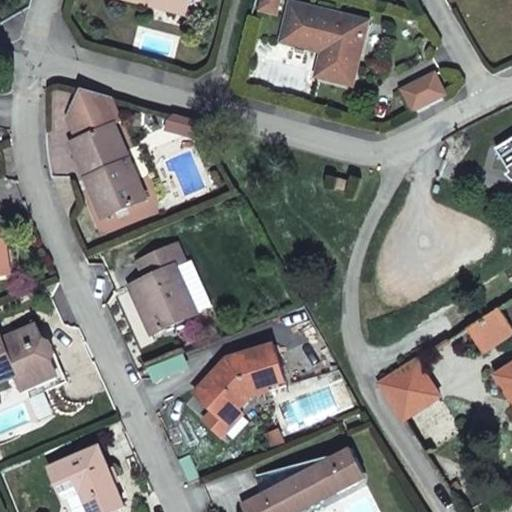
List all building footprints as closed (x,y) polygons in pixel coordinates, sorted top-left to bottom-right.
[(149,0),(151,0),(189,10),(191,0),(126,0),(148,6),(149,0)] [(189,10),(151,0),(149,0),(148,6),(187,16),(189,10)] [(262,0),(260,11),(277,15),(280,0),(262,0)] [(354,85),(368,23),(292,4),(283,42),(324,52),(318,77),(354,85)] [(406,90),(418,114),(448,99),(436,75),(406,90)] [(78,141),(72,144),(104,219),(148,200),(116,125),(122,122),(112,98),(82,90),(68,116),(78,141)] [(511,148),(501,155),(510,169),(511,167),(511,148)] [(353,182),(339,178),(337,188),(351,192),(353,182)] [(147,280),(137,284),(159,333),(200,315),(178,266),(187,262),(179,245),(139,262),(147,280)] [(210,308),(188,261),(187,262),(178,266),(199,314),(210,308)] [(159,333),(137,284),(130,287),(153,336),(159,333)] [(511,328),(500,310),(469,330),(484,354),(511,335),(511,328)] [(2,334),(0,334),(0,384),(17,377),(23,392),(59,377),(53,362),(57,356),(52,344),(44,341),(38,327),(18,336),(21,342),(7,347),(5,341),(2,334)] [(21,342),(18,336),(5,341),(7,347),(21,342)] [(229,360),(195,395),(214,412),(228,425),(240,412),(253,397),(288,388),(275,346),(229,360)] [(184,356),(151,369),(155,383),(189,372),(184,356)] [(418,362),(382,386),(427,457),(464,433),(418,362)] [(511,367),(498,377),(511,399),(511,367)] [(228,425),(214,412),(207,421),(224,438),(245,416),(240,412),(228,425)] [(273,451),(287,445),(282,432),(268,437),(273,451)] [(101,449),(51,469),(64,499),(82,492),(90,511),(117,511),(127,508),(101,449)] [(299,511),(306,506),(315,500),(326,496),(339,495),(363,482),(366,474),(353,450),(343,455),(259,477),(264,496),(244,506),(246,511),(299,511)] [(306,506),(299,511),(304,511),(339,495),(326,496),(315,500),(306,506)]
